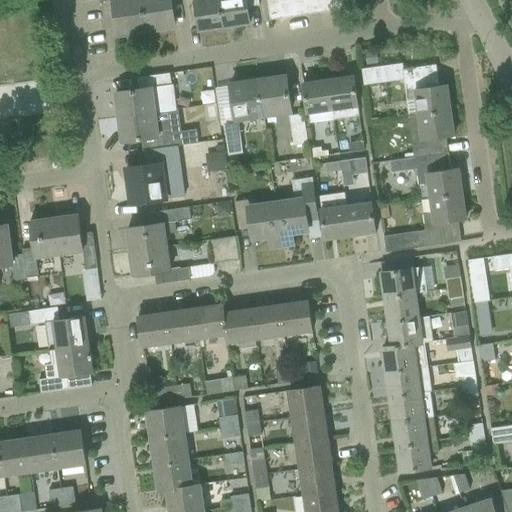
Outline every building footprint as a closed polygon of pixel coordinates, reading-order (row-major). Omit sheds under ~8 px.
[(146,31),(141,0),(112,0),(112,1),(114,1),(118,35),(146,31)] [(141,0),(146,31),(174,27),(169,0),(141,0)] [(194,0),(199,31),(224,27),(219,0),(194,0)] [(219,0),(224,27),(249,23),(246,0),(219,0)] [(266,0),(269,20),(282,18),(279,0),(266,0)] [(291,0),(279,0),(282,18),(294,17),(291,0)] [(304,0),(291,0),(294,17),(306,15),(304,0)] [(317,0),(304,0),(306,15),(319,13),(317,0)] [(328,0),(317,0),(319,13),(331,11),(328,0)] [(341,0),(328,0),(331,11),(343,9),(341,0)] [(367,64),(379,62),(377,52),(366,53),(367,64)] [(398,64),(361,70),(363,86),(403,80),(408,117),(421,115),(450,110),(446,85),(434,87),(431,65),(399,70),(398,64)] [(118,118),(171,111),(170,100),(166,100),(164,88),(171,87),(169,74),(137,78),(138,90),(115,93),(118,118)] [(285,76),(257,80),(263,117),(290,113),(288,96),(285,76)] [(353,76),(328,79),(334,119),(359,116),(353,76)] [(303,83),(305,103),(308,123),(334,119),(328,79),(303,83)] [(235,122),(261,119),(255,81),(232,85),(232,84),(230,84),(235,122)] [(143,151),(175,147),(197,144),(195,130),(179,133),(176,110),(171,111),(118,118),(122,143),(141,140),(142,151),(143,151)] [(411,156),(406,160),(444,154),(441,137),(453,136),(450,110),(421,115),(423,128),(409,130),(413,156),(411,156)] [(303,114),(289,116),(293,146),(307,144),(303,114)] [(227,156),(242,154),(238,124),(223,126),(227,156)] [(347,153),(362,151),(361,142),(346,144),(347,153)] [(207,173),(227,171),(225,152),(223,152),(223,146),(215,147),(216,153),(205,155),(207,173)] [(130,204),(181,197),(175,147),(143,151),(145,166),(130,168),(132,182),(127,182),(130,204)] [(320,147),(311,149),(312,158),(327,156),(326,151),(320,151),(320,147)] [(389,162),(391,173),(415,169),(418,187),(430,185),(432,198),(462,194),(458,168),(446,170),(444,154),(406,160),(389,162)] [(341,162),(342,171),(343,182),(354,180),(353,173),(367,171),(366,159),(341,162)] [(342,171),(341,162),(325,165),(326,173),(342,171)] [(293,201),(275,203),(281,246),(293,244),(291,233),(307,230),(306,220),(318,218),(315,198),(312,177),(290,180),(293,201)] [(343,193),(319,196),(325,240),(351,236),(347,205),(345,205),(343,193)] [(424,231),(383,236),(386,252),(456,242),(453,221),(465,219),(462,194),(432,198),(434,213),(422,215),(424,231)] [(20,207),(21,218),(68,211),(67,201),(20,207)] [(247,201),(235,202),(239,229),(250,228),(252,238),(268,236),(270,248),(281,246),(275,203),(248,207),(247,201)] [(371,202),(347,205),(351,236),(375,232),(371,202)] [(130,252),(168,246),(166,234),(176,233),(174,222),(190,220),(188,208),(144,214),(146,226),(127,229),(130,252)] [(77,216),(55,219),(60,256),(82,253),(85,270),(97,269),(92,234),(91,234),(91,232),(80,234),(77,216)] [(33,249),(22,250),(22,255),(25,278),(38,277),(35,259),(60,256),(55,219),(32,222),(32,220),(30,220),(33,249)] [(0,267),(12,266),(13,280),(25,278),(22,255),(11,256),(7,225),(0,226),(0,267)] [(235,237),(209,240),(213,264),(239,259),(235,237)] [(166,247),(131,252),(134,276),(160,272),(162,284),(211,276),(214,271),(209,240),(201,242),(204,265),(189,267),(170,270),(166,247)] [(511,254),(491,257),(493,271),(508,268),(510,282),(511,282),(511,254)] [(381,272),(385,298),(416,294),(426,292),(422,266),(381,272)] [(460,276),(444,278),(445,290),(462,287),(460,276)] [(462,287),(445,290),(447,301),(463,298),(462,287)] [(416,294),(385,298),(388,323),(419,318),(419,317),(416,294)] [(307,301),(279,305),(284,335),(312,331),(307,301)] [(222,304),(194,308),(198,339),(226,335),(227,335),(223,313),(222,304)] [(279,305),(251,309),(256,339),(284,335),(279,305)] [(57,307),(37,310),(28,311),(30,325),(44,323),(48,350),(88,345),(84,317),(59,320),(57,307)] [(194,308),(166,312),(170,343),(198,339),(194,308)] [(251,309),(223,313),(227,335),(226,335),(227,343),(256,339),(251,309)] [(166,312),(137,317),(142,347),(170,343),(166,312)] [(382,348),(383,349),(423,344),(423,343),(432,342),(428,316),(419,317),(419,318),(388,323),(391,346),(382,348)] [(489,318),(476,320),(478,337),(491,335),(489,318)] [(445,339),(445,341),(469,337),(467,326),(451,328),(453,337),(445,339)] [(469,337),(445,341),(447,352),(470,348),(469,337)] [(477,345),(480,362),(494,360),(492,343),(477,345)] [(423,344),(383,349),(386,374),(425,368),(425,367),(426,367),(423,344)] [(45,378),(38,379),(40,393),(92,385),(90,372),(92,372),(90,359),(92,359),(92,354),(90,354),(88,345),(48,350),(50,364),(43,365),(45,378)] [(280,363),(281,371),(276,371),(278,384),(289,383),(287,370),(286,359),(279,361),(279,362),(280,363)] [(301,362),(303,378),(315,376),(313,360),(301,362)] [(301,368),(287,370),(289,383),(303,381),(301,368)] [(425,368),(386,374),(389,397),(429,392),(425,368)] [(476,385),(474,374),(458,377),(459,382),(460,388),(476,385)] [(246,376),(232,378),(234,391),(247,389),(246,376)] [(232,378),(204,382),(206,395),(234,391),(232,378)] [(190,384),(176,386),(178,399),(192,397),(190,384)] [(476,385),(460,388),(462,398),(477,396),(476,385)] [(496,385),(483,386),(485,396),(498,394),(496,385)] [(164,388),(166,401),(178,399),(176,386),(164,388)] [(288,391),(292,417),(324,412),(320,386),(288,391)] [(429,392),(389,397),(393,421),(432,416),(429,392)] [(254,396),(241,398),(245,423),(258,421),(256,409),(254,396)] [(179,407),(147,411),(150,438),(183,433),(179,407)] [(324,412),(292,417),(295,444),(327,439),(324,412)] [(237,415),(218,418),(220,429),(239,426),(237,415)] [(432,416),(393,421),(397,447),(436,441),(432,416)] [(465,422),(467,437),(483,434),(481,420),(465,422)] [(259,435),(258,421),(245,423),(246,437),(259,435)] [(511,425),(490,429),(492,445),(511,441),(511,425)] [(239,426),(220,429),(221,440),(240,437),(239,426)] [(80,431),(53,435),(58,467),(85,463),(80,431)] [(183,433),(150,438),(154,465),(187,460),(183,433)] [(483,434),(467,437),(469,447),(485,445),(483,434)] [(53,435),(26,439),(31,471),(58,467),(53,435)] [(26,439),(0,442),(0,451),(3,475),(31,471),(26,439)] [(327,439),(295,444),(299,470),(331,465),(327,439)] [(436,441),(397,447),(400,472),(431,467),(429,454),(438,453),(436,441)] [(244,463),(242,452),(223,456),(225,467),(244,463)] [(472,459),(471,452),(461,453),(462,461),(472,459)] [(187,460),(154,465),(158,492),(166,490),(191,487),(187,460)] [(252,462),(254,476),(266,474),(264,460),(252,462)] [(331,465),(299,470),(303,496),(335,491),(331,465)] [(266,474),(254,476),(256,487),(268,486),(266,474)] [(463,474),(452,475),(458,493),(469,489),(463,474)] [(436,478),(425,479),(431,496),(441,493),(436,478)] [(431,496),(425,479),(414,481),(421,500),(431,496)] [(200,485),(191,487),(166,490),(169,511),(202,511),(204,511),(200,485)] [(72,487),(60,488),(63,507),(75,505),(72,487)] [(60,488),(47,490),(50,508),(63,507),(60,488)] [(511,511),(511,489),(500,491),(502,495),(507,511),(511,511)] [(338,511),(335,491),(303,496),(305,511),(338,511)] [(21,511),(19,494),(6,496),(8,511),(21,511)] [(230,497),(231,508),(250,504),(248,494),(230,497)] [(507,511),(502,495),(464,508),(465,511),(507,511)] [(8,511),(6,496),(0,497),(0,511),(8,511)]
